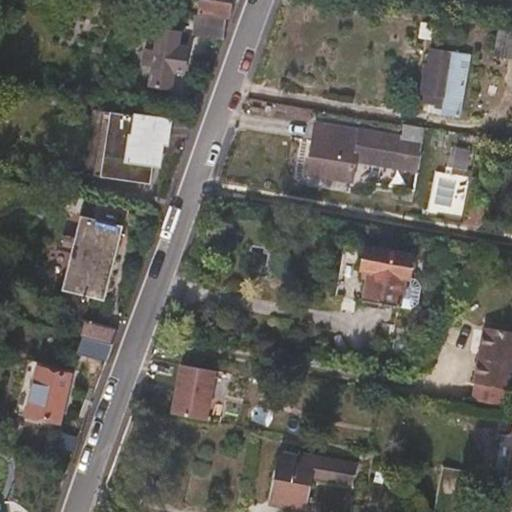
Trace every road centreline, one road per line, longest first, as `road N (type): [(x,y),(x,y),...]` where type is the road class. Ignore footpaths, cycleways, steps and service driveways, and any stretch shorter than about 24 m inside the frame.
road 1 (residential): [(83,511),(265,0)]
road 2 (unknown): [(196,192),(511,248)]
road 3 (unknown): [(161,287),(347,330),(387,317)]
